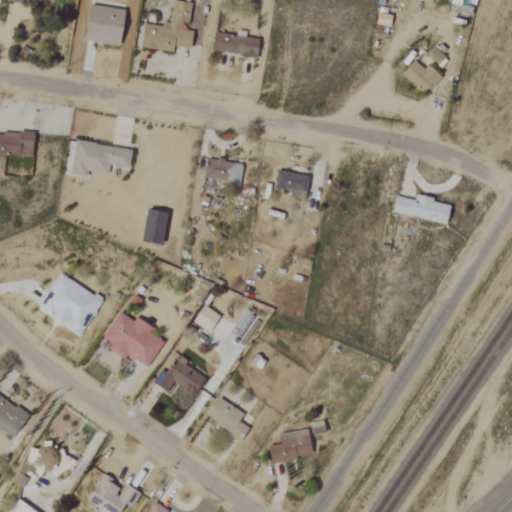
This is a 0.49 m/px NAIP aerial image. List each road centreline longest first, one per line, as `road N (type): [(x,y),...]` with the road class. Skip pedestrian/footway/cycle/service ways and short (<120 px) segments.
road 1 (residential): [(511,190),(397,142),(0,77)]
road 2 (residential): [(313,511),(511,199)]
road 3 (residential): [(253,511),(45,369),(0,327)]
